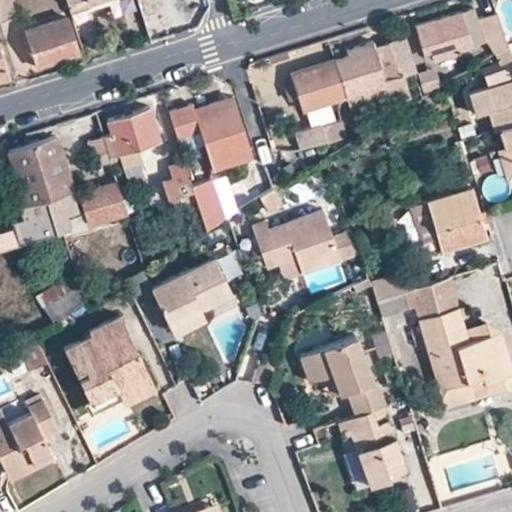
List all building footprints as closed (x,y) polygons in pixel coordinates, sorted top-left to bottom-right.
[(0,0),(0,16),(12,13),(8,0),(0,0)] [(64,0),(69,14),(114,0),(64,0)] [(414,24),(424,57),(431,55),(432,60),(455,53),(453,47),(484,37),(478,16),(474,18),(471,8),(414,24)] [(478,16),(484,37),(493,51),(505,44),(494,11),(478,16)] [(24,30),(35,64),(75,51),(64,17),(24,30)] [(388,41),(398,73),(411,69),(400,36),(388,41)] [(398,73),(388,41),(372,45),(371,40),(346,48),(347,53),(359,88),(362,98),(387,91),(383,77),(398,73)] [(344,91),(341,94),(359,88),(347,53),(334,58),(344,91)] [(302,106),(341,94),(344,91),(334,58),(291,72),(295,82),(299,95),(302,106)] [(412,74),(419,96),(435,86),(430,69),(412,74)] [(511,77),(468,91),(474,112),(486,108),(492,128),(500,126),(511,121),(511,77)] [(299,95),(295,82),(283,86),(288,99),(299,95)] [(217,106),(234,101),(232,94),(215,99),(217,106)] [(250,154),(234,101),(217,106),(215,99),(192,107),(191,101),(167,108),(178,144),(201,138),(211,166),(250,154)] [(109,159),(109,160),(118,158),(120,165),(139,160),(135,146),(158,138),(148,105),(104,118),(108,132),(101,135),(109,159)] [(294,127),(299,143),(325,136),(326,138),(345,131),(338,114),(320,119),(294,127)] [(505,145),(511,167),(511,121),(500,126),(505,145)] [(30,140),(46,195),(69,189),(72,188),(55,132),(30,140)] [(87,139),(94,164),(109,159),(101,135),(87,139)] [(24,224),(0,230),(0,248),(57,231),(49,204),(46,195),(30,140),(6,148),(23,203),(18,205),(24,224)] [(511,167),(505,145),(496,147),(507,180),(511,178),(511,167)] [(190,182),(183,158),(167,164),(171,175),(160,178),(166,196),(169,195),(191,188),(190,182)] [(120,165),(126,184),(146,177),(139,160),(120,165)] [(253,172),(260,193),(271,187),(265,168),(253,172)] [(501,170),(478,177),(484,195),(507,187),(501,170)] [(210,175),(223,216),(226,214),(234,210),(221,172),(210,175)] [(194,196),(204,227),(223,216),(210,175),(190,182),(191,188),(194,196)] [(120,197),(115,179),(80,190),(78,197),(82,209),(120,197)] [(425,199),(440,246),(485,233),(470,185),(425,199)] [(260,193),(257,195),(265,209),(279,200),(271,187),(260,193)] [(172,204),(187,202),(187,198),(194,196),(191,188),(169,195),(172,204)] [(69,189),(46,195),(49,204),(57,202),(72,198),(69,189)] [(120,197),(82,209),(86,224),(125,211),(120,197)] [(436,235),(425,199),(410,203),(421,240),(436,235)] [(49,204),(57,231),(65,228),(57,202),(49,204)] [(359,247),(352,222),(329,230),(321,207),(267,225),(265,218),(250,222),(264,263),(275,259),(294,253),(297,265),(299,270),(338,257),(337,254),(359,247)] [(222,272),(239,267),(233,247),(217,251),(222,272)] [(294,253),(275,259),(279,271),(297,265),(294,253)] [(229,290),(213,255),(149,285),(166,321),(199,304),(229,290)] [(371,284),(375,298),(413,286),(408,273),(371,284)] [(40,305),(73,285),(68,274),(34,294),(40,305)] [(375,298),(380,315),(415,304),(428,349),(434,347),(448,392),(462,389),(465,399),(485,392),(482,383),(501,376),(487,332),(465,339),(463,329),(446,276),(413,286),(375,298)] [(85,300),(73,285),(40,305),(49,320),(85,300)] [(199,304),(166,321),(171,330),(204,315),(199,304)] [(76,376),(86,399),(116,384),(133,387),(149,380),(135,347),(118,355),(114,349),(124,345),(118,335),(124,326),(118,313),(87,328),(90,332),(62,345),(73,369),(82,365),(85,372),(76,376)] [(482,383),(485,392),(505,387),(511,374),(511,368),(501,331),(483,322),(463,329),(465,339),(487,332),(501,376),(482,383)] [(135,347),(124,326),(118,335),(124,345),(114,349),(118,355),(135,347)] [(376,353),(391,347),(385,327),(369,331),(376,353)] [(358,346),(353,333),(297,353),(307,380),(321,375),(330,371),(337,390),(343,388),(352,413),(381,402),(372,378),(370,378),(363,360),(366,358),(361,345),(358,346)] [(18,346),(27,365),(44,357),(34,338),(18,346)] [(448,392),(434,347),(428,349),(446,405),(465,399),(462,389),(448,392)] [(261,351),(252,378),(268,380),(276,356),(261,351)] [(327,393),(337,390),(330,371),(321,375),(327,393)] [(123,402),(154,387),(149,380),(133,387),(116,384),(86,399),(83,401),(88,412),(121,396),(123,402)] [(0,422),(0,462),(4,472),(49,451),(40,434),(56,427),(39,392),(22,400),(27,409),(6,420),(0,422)] [(404,470),(381,402),(352,413),(334,418),(340,434),(350,430),(367,482),(404,470)] [(402,431),(417,427),(412,412),(398,416),(402,431)] [(367,482),(350,430),(340,434),(359,485),(367,482)] [(49,451),(4,472),(7,477),(51,457),(49,451)] [(214,511),(212,503),(186,511),(214,511)]
